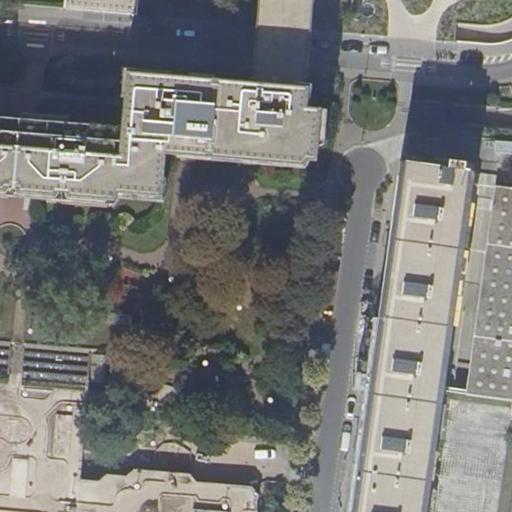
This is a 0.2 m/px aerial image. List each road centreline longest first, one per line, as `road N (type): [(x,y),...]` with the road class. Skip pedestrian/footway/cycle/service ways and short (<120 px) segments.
road 1 (residential): [(511,68),(0,30)]
road 2 (unclassified): [(320,511),(363,173)]
